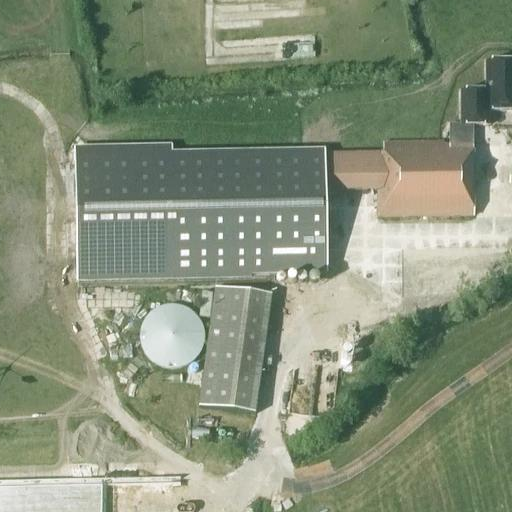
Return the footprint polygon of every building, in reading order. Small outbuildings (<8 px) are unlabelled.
[(449,126),(449,143),(469,143),(473,143),(473,126),(488,126),(488,112),(511,112),(511,62),(486,63),(486,92),(461,92),(461,126),(449,126)] [(382,164),(359,164),(360,192),(377,191),(377,218),(473,217),(472,146),(469,146),(469,143),(449,143),(382,144),(382,164)] [(74,149),(77,285),(250,280),(250,278),(328,276),(324,150),(171,154),(171,146),(74,149)] [(271,297),(214,289),(196,408),(254,416),(271,297)] [(182,308),(174,306),(166,306),(158,309),(151,313),(145,319),(141,326),(139,334),(139,342),(141,350),(145,357),(150,363),(157,368),(165,370),(173,371),(181,369),(188,366),(195,361),(200,354),(203,347),(204,339),(203,331),(200,323),(195,316),(189,311),(182,308)]
